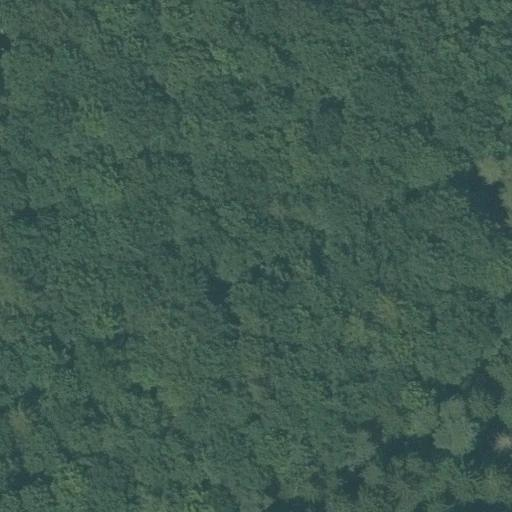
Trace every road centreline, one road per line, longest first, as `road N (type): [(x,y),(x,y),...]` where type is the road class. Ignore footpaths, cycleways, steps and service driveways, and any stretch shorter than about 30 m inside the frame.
road 1 (track): [(0,420),(460,175)]
road 2 (track): [(460,175),(373,0)]
